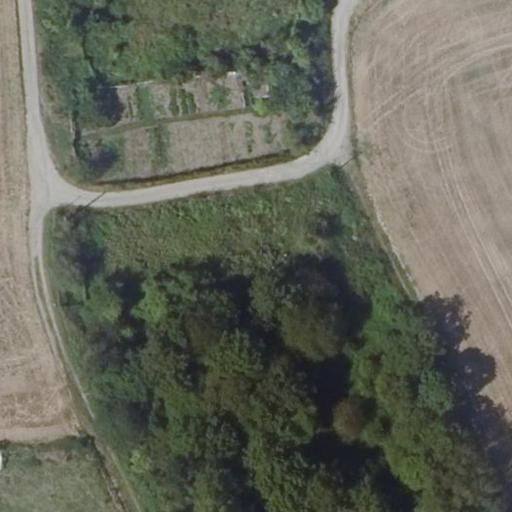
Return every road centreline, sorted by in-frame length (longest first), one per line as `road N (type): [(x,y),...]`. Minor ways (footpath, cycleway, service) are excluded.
road 1 (unclassified): [(19,0),(37,191),(89,201),(302,169),(339,141),(347,9),(357,0)]
road 2 (track): [(339,141),(381,203),(511,498)]
road 3 (track): [(37,191),(33,263),(57,371),(132,511)]
